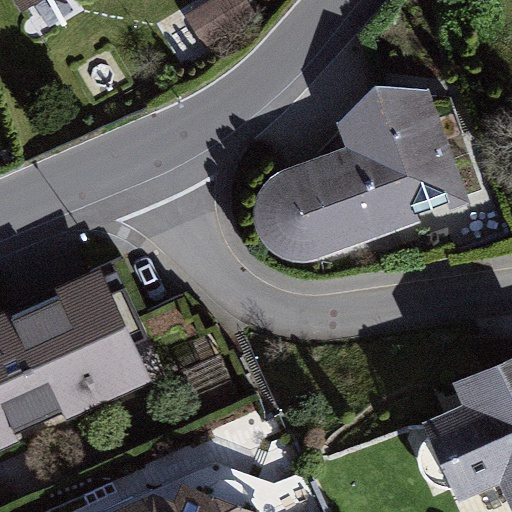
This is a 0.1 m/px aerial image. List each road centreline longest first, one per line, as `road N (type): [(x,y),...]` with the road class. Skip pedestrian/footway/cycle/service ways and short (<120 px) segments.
road 1 (residential): [(141,156),(199,260),(252,323),(321,333),(511,303)]
road 2 (residential): [(141,156),(207,118),(286,56),(337,0)]
road 3 (residential): [(0,217),(141,156)]
